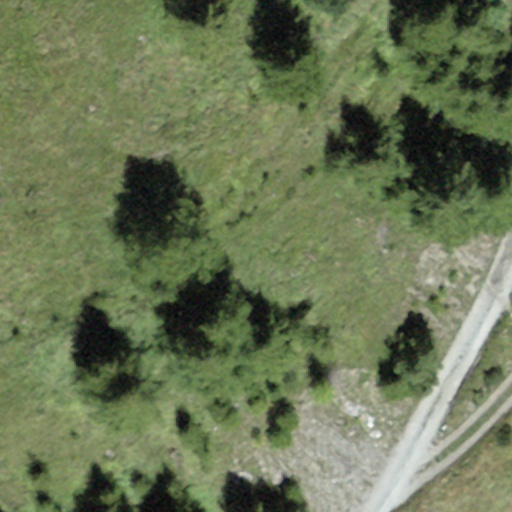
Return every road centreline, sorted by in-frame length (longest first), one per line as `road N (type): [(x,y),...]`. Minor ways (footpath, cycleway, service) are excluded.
road 1 (track): [(511,250),(400,467)]
road 2 (track): [(400,467),(426,466),(511,408)]
